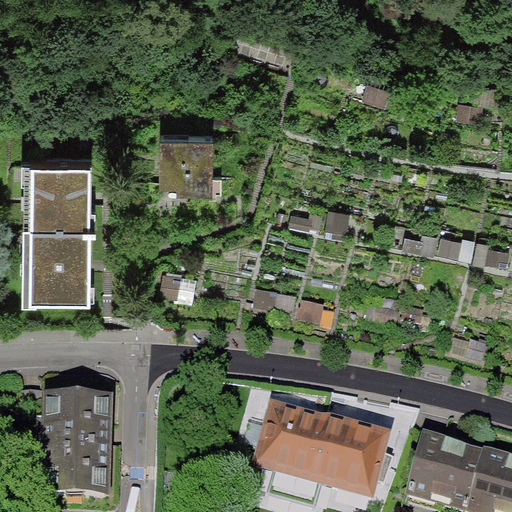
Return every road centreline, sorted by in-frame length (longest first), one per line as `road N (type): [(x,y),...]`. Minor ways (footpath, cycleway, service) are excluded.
road 1 (residential): [(511,417),(345,376),(136,354)]
road 2 (residential): [(136,511),(136,354)]
road 3 (residential): [(136,354),(0,359)]
